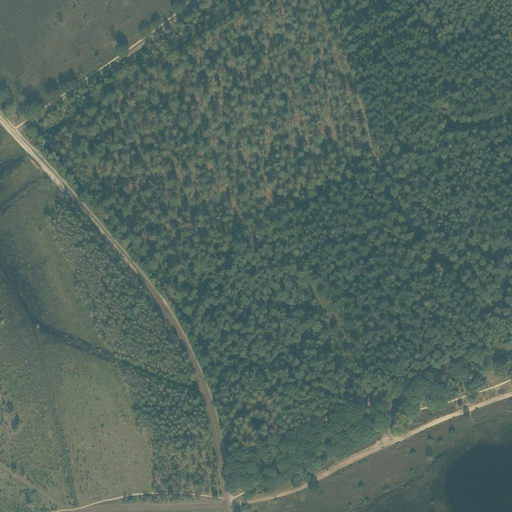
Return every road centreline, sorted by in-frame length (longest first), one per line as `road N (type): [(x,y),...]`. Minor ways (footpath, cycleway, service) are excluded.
road 1 (track): [(14,134),(167,316),(209,407),(226,504)]
road 2 (track): [(511,232),(441,254),(400,211),(376,164),(511,117)]
road 3 (track): [(14,134),(197,0)]
road 4 (track): [(231,504),(293,490),(375,449)]
road 5 (track): [(75,511),(226,504)]
road 6 (track): [(390,442),(511,394)]
